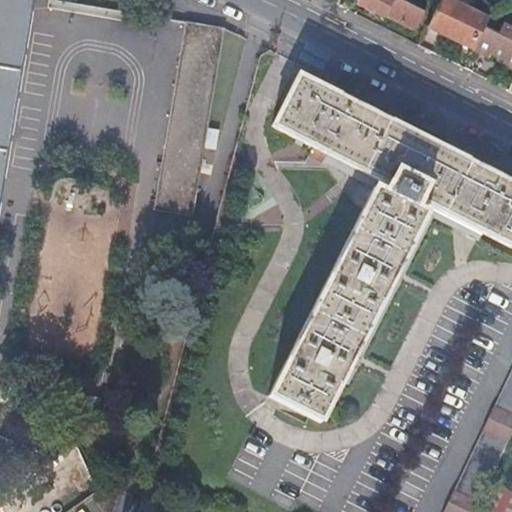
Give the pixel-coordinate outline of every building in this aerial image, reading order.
[(0,0),(0,202),(33,0),(0,0)] [(394,0),(361,0),(359,5),(386,18),(394,0)] [(394,0),(386,18),(415,32),(424,12),(401,1),(401,0),(394,0)] [(489,21),(445,0),(440,0),(426,29),(473,52),(484,29),(489,21)] [(154,212),(157,213),(193,219),(223,30),(204,27),(185,23),(154,212)] [(502,66),(511,70),(511,29),(503,26),(498,36),(484,29),(473,52),(488,59),(490,56),(504,62),(502,66)] [(383,194),(373,189),(268,397),(320,423),(425,215),(415,211),(420,202),(511,248),(511,184),(468,162),(351,102),(297,75),(271,127),(313,148),(309,156),(322,164),(326,155),(328,156),(387,186),(383,194)] [(328,156),(324,164),(373,189),(383,194),(387,186),(328,156)] [(511,371),(442,511),(474,511),(490,481),(511,435),(511,371)] [(511,511),(511,494),(495,484),(479,511),(511,511)]
